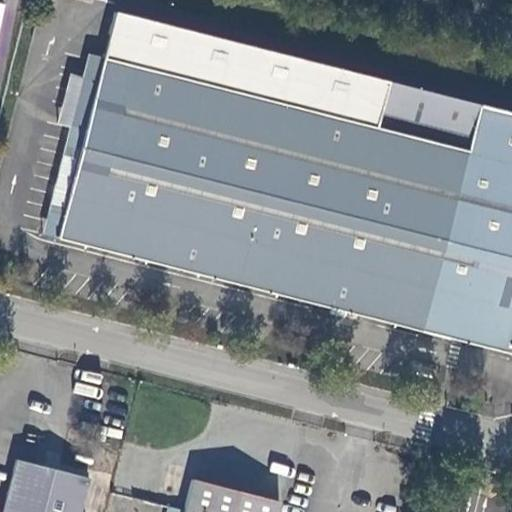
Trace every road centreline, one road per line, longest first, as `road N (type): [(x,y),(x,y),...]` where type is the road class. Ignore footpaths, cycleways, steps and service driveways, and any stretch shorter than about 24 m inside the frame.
road 1 (tertiary): [(511,448),(0,318)]
road 2 (residential): [(370,0),(511,38)]
